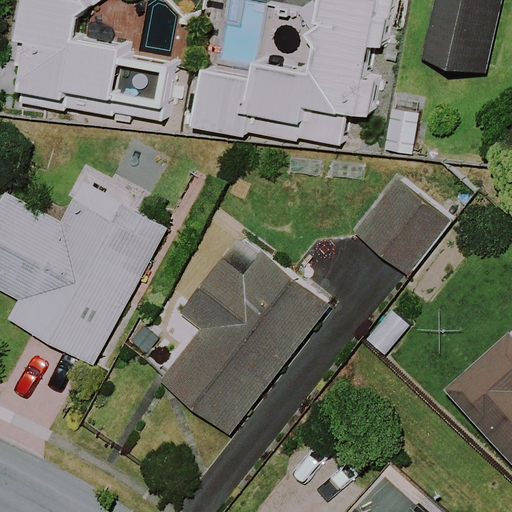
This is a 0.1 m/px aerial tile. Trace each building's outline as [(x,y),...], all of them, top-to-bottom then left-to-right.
[(29,0),(24,41),(34,42),(27,93),(71,99),(72,87),(172,100),(179,54),(84,41),(89,0),(29,0)] [(245,131),(302,139),(347,144),(351,113),(373,116),(377,79),(368,77),(372,46),(387,48),(393,0),(325,0),(316,69),(254,61),(260,14),(209,8),(194,121),(246,128),(245,131)] [(434,0),(422,63),(487,77),(502,0),(434,0)] [(453,224),(395,176),(348,234),(407,281),(453,224)] [(168,229),(84,184),(62,224),(18,199),(0,232),(0,289),(21,301),(11,319),(94,365),(168,229)] [(328,307),(233,235),(175,311),(193,325),(154,377),(231,435),(328,307)] [(511,337),(455,387),(511,451),(511,337)] [(437,511),(389,469),(350,511),(437,511)]
